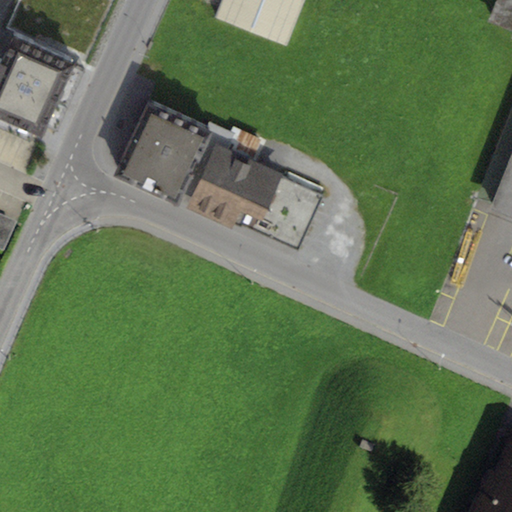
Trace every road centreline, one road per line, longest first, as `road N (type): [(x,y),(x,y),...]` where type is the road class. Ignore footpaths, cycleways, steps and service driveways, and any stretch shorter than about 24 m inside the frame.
road 1 (residential): [(511,373),(64,171)]
road 2 (residential): [(144,0),(64,171)]
road 3 (residential): [(64,171),(0,315)]
